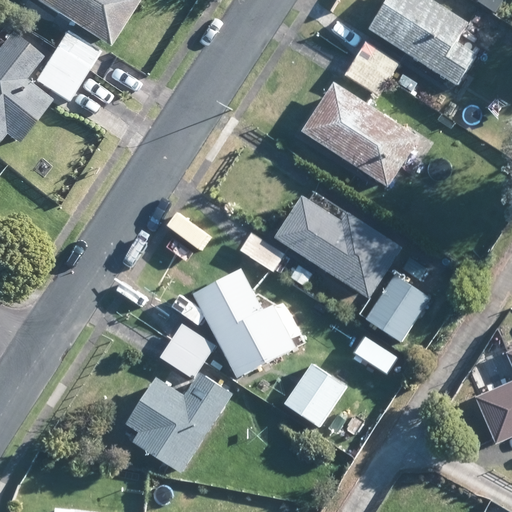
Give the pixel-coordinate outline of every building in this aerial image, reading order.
[(41,0),(60,12),(116,48),(146,0),(41,0)] [(462,42),(473,25),(474,23),(438,0),(396,0),(377,30),(409,50),(465,87),(484,57),(462,42)] [(30,79),(48,56),(15,31),(6,44),(0,39),(0,139),(4,143),(12,133),(25,143),(55,103),(57,99),(30,79)] [(95,70),(105,52),(69,31),(58,50),(93,71),(95,70)] [(406,63),(402,61),(372,41),(360,60),(394,82),(405,65),(406,63)] [(92,74),(93,71),(58,50),(40,82),(75,103),(92,74)] [(384,96),(394,82),(360,60),(351,74),(384,96)] [(329,144),(395,187),(427,139),(342,83),(310,131),(329,144)] [(350,221),(316,199),(311,196),(292,226),(286,235),(284,238),(377,298),(404,257),(409,249),(355,213),(350,221)] [(291,254),(267,238),(258,232),(246,251),(279,273),(290,255),(291,254)] [(302,346),(288,319),(281,305),(271,310),(251,269),(202,294),(227,343),(245,378),(265,368),(303,348),(302,346)] [(438,298),(407,277),(404,276),(382,307),(380,311),(374,320),(408,342),(438,298)] [(220,346),(199,332),(187,324),(178,340),(176,343),(209,363),(217,352),(220,346)] [(199,379),(209,363),(176,343),(166,359),(199,379)] [(305,381),(291,404),(327,426),(353,387),(317,364),(307,378),(305,381)] [(189,473),(241,394),(207,372),(202,381),(192,396),(185,392),(165,378),(135,424),(148,432),(141,443),(189,473)] [(503,446),(511,441),(511,384),(482,397),(501,440),(503,446)] [(276,413),(285,418),(288,413),(279,407),(276,413)] [(175,511),(176,495),(153,494),(152,511),(175,511)]
